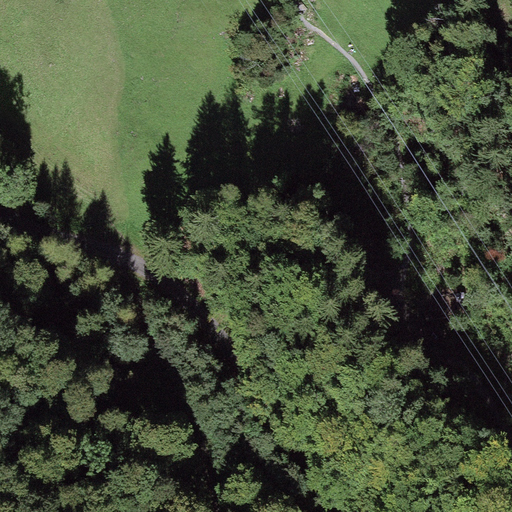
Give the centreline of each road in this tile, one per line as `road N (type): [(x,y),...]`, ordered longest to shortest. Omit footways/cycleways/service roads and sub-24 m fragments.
road 1 (track): [(338,511),(290,431),(171,293),(130,262),(0,213)]
road 2 (track): [(222,511),(146,321),(99,250)]
